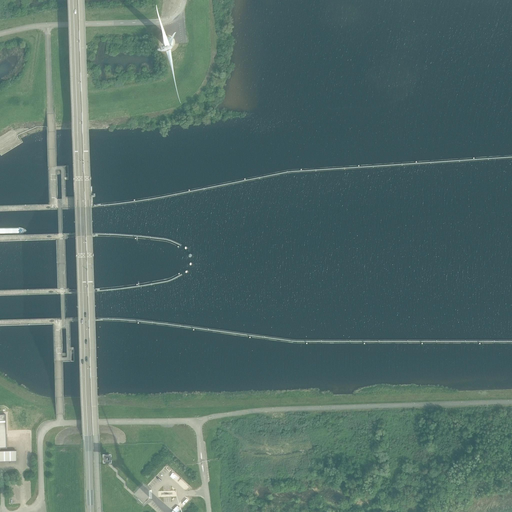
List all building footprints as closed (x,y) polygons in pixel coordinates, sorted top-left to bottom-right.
[(163,41),(162,42),(162,43),(163,44),(163,45),(164,46),(164,47),(165,47),(166,48),(167,48),(168,48),(169,48),(170,47),(171,47),(172,46),(173,45),(173,44),(173,43),(173,42),(173,41),(173,40),(172,39),(171,38),(170,38),(169,37),(168,37),(167,37),(166,37),(165,38),(164,38),(164,39),(163,40),(163,41)] [(35,405),(25,405),(25,410),(29,410),(29,416),(35,416),(35,405)] [(28,411),(17,411),(20,473),(32,472),(28,411)] [(0,461),(16,461),(16,450),(15,450),(0,450),(0,448),(7,448),(6,426),(5,414),(0,414),(0,461)] [(112,452),(103,453),(104,461),(110,461),(112,461),(112,452)]
